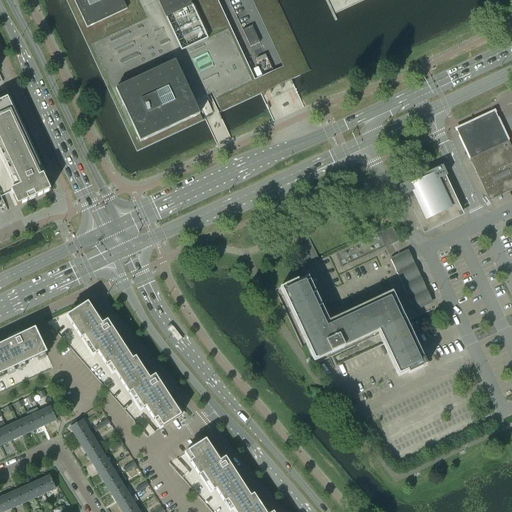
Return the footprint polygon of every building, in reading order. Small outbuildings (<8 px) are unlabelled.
[(66,0),(136,152),(203,121),(194,102),(212,94),(221,113),(261,94),(216,0),(66,0)] [(250,47),(260,43),(252,26),(242,31),(250,47)] [(0,141),(21,186),(10,191),(17,206),(50,191),(10,97),(0,101),(0,141)] [(492,110),(454,129),(469,161),(470,161),(508,143),(492,110)] [(511,190),(511,151),(508,143),(470,161),(489,201),(511,190)] [(442,166),(398,187),(403,197),(408,194),(425,230),(438,224),(436,219),(459,209),(444,177),(446,176),(442,166)] [(399,241),(398,240),(392,227),(377,233),(384,248),(399,241)] [(414,311),(415,311),(428,305),(403,252),(390,259),(414,311)] [(392,292),(391,292),(337,318),(329,322),(308,277),(298,282),(298,281),(297,280),(284,286),(284,287),(281,288),(279,288),(314,362),(344,348),(377,332),(383,345),(398,376),(408,372),(408,374),(426,366),(392,292)] [(88,303),(73,309),(74,310),(74,311),(69,315),(70,315),(75,323),(72,325),(81,340),(84,338),(95,355),(98,353),(106,366),(109,364),(115,373),(118,371),(118,370),(126,365),(136,358),(119,338),(118,338),(107,321),(105,322),(88,303)] [(45,354),(46,354),(47,353),(35,329),(21,335),(19,332),(18,332),(19,333),(9,338),(8,337),(7,337),(9,341),(0,345),(0,363),(5,373),(45,354)] [(159,429),(159,430),(185,413),(166,392),(166,393),(155,376),(153,377),(136,358),(126,365),(118,370),(118,371),(123,378),(119,380),(129,394),(132,393),(143,410),(145,408),(154,421),(157,419),(162,427),(159,429)] [(39,413),(45,425),(56,420),(50,408),(39,413)] [(34,430),(45,425),(39,413),(28,418),(34,430)] [(17,423),(23,435),(34,430),(28,418),(17,423)] [(109,423),(107,419),(100,424),(102,428),(109,423)] [(70,428),(77,439),(89,432),(82,420),(70,428)] [(12,440),(23,435),(17,423),(6,428),(12,440)] [(0,430),(0,443),(1,445),(12,440),(6,428),(0,430)] [(96,443),(89,432),(77,439),(84,451),(96,443)] [(184,454),(185,454),(188,452),(193,460),(190,462),(199,477),(202,475),(213,492),(216,490),(224,503),(227,501),(233,510),(236,508),(236,507),(244,502),(254,495),(237,475),(236,475),(225,458),(223,459),(206,439),(184,453),(184,454)] [(84,451),(91,462),(103,455),(96,443),(84,451)] [(110,466),(103,455),(91,462),(98,473),(110,466)] [(98,473),(105,485),(117,477),(110,466),(98,473)] [(49,476),(37,482),(43,494),(55,489),(49,476)] [(124,488),(117,477),(105,485),(112,496),(124,488)] [(37,482),(25,487),(31,500),(43,494),(37,482)] [(14,492),(19,505),(31,500),(25,487),(14,492)] [(112,496),(119,507),(131,500),(124,488),(112,496)] [(2,497),(7,510),(19,505),(14,492),(2,497)] [(269,511),(254,495),(244,502),(236,507),(236,508),(238,511),(269,511)] [(136,511),(138,511),(131,500),(119,507),(122,511),(136,511)]
